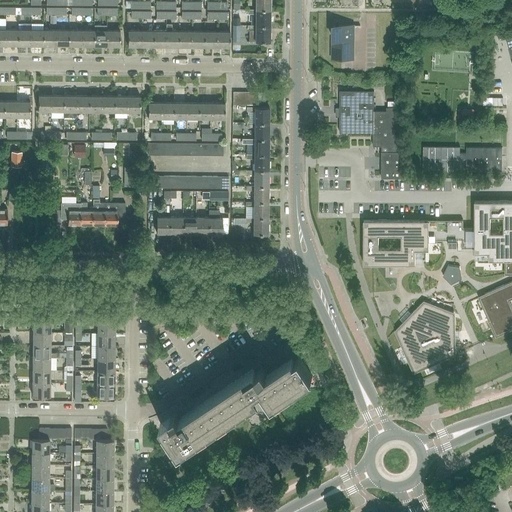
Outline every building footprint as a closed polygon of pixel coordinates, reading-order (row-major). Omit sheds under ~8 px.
[(269,0),(255,0),(255,10),(270,10),(269,0)] [(255,25),(269,26),(270,10),(255,10),(247,10),(247,14),(255,14),(255,25)] [(165,30),(165,46),(178,46),(178,30),(172,30),(172,24),(166,24),(166,30),(165,30)] [(106,46),(106,30),(106,25),(93,25),(93,30),(93,46),(106,46)] [(255,25),(247,25),(247,30),(249,30),(249,42),(255,42),(269,42),(269,26),(255,25)] [(352,25),(332,25),(332,58),(352,58),(352,25)] [(17,45),(17,29),(4,29),(4,45),(17,45)] [(30,45),(30,30),(17,29),(17,45),(30,45)] [(43,45),(43,30),(30,30),(30,45),(43,45)] [(55,45),(55,30),(43,30),(43,45),(55,45)] [(68,45),(68,30),(55,30),(55,45),(68,45)] [(81,45),(81,30),(68,30),(68,45),(81,45)] [(93,46),(93,30),(81,30),(81,45),(93,46)] [(119,46),(119,30),(106,30),(106,46),(119,46)] [(127,46),(140,46),(140,30),(127,31),(127,46)] [(140,46),(153,46),(153,30),(140,30),(140,46)] [(153,46),(165,46),(165,30),(153,30),(153,46)] [(178,46),(191,45),(190,30),(178,30),(178,46)] [(191,45),(203,45),(203,30),(190,30),(191,45)] [(203,45),(216,45),(216,30),(203,30),(203,45)] [(229,45),(229,32),(229,30),(216,30),(216,45),(229,45)] [(403,178),(403,152),(396,152),(396,146),(397,146),(398,107),(386,107),(386,111),(374,111),(374,90),(340,90),(339,132),(373,133),(373,146),(381,146),(381,178),(403,178)] [(50,110),(50,95),(38,95),(37,110),(50,110)] [(63,110),(63,95),(50,95),(50,110),(63,110)] [(76,111),(76,95),(63,95),(63,110),(63,117),(76,117),(76,111)] [(88,111),(89,96),(76,95),(76,111),(88,111)] [(101,111),(101,96),(89,96),(88,111),(101,111)] [(114,111),(114,96),(101,96),(101,111),(114,111)] [(127,111),(127,96),(114,96),(114,111),(127,111)] [(127,96),(127,111),(139,111),(139,96),(127,96)] [(16,116),(16,100),(3,100),(4,116),(16,116)] [(16,100),(16,116),(29,116),(29,101),(16,100)] [(160,118),(160,102),(147,102),(147,117),(160,118)] [(173,118),(173,102),(160,102),(160,118),(173,118)] [(185,118),(185,102),(173,102),(173,118),(185,118)] [(198,118),(198,103),(185,102),(185,118),(198,118)] [(210,118),(211,103),(198,103),(198,118),(210,118)] [(223,118),(223,103),(211,103),(210,118),(223,118)] [(254,123),(268,123),(269,107),(254,107),(246,107),(246,112),(254,112),(254,123)] [(268,123),(254,123),(246,123),(246,127),(254,127),(254,139),(268,139),(268,123)] [(268,139),(254,139),(246,139),(246,143),(254,143),(254,155),(268,155),(268,139)] [(460,153),(460,147),(424,146),(424,170),(460,171),(460,159),(460,153)] [(502,171),(502,147),(466,147),(466,153),(460,153),(460,159),(466,159),(466,171),(502,171)] [(268,155),(254,155),(246,154),(246,159),(254,159),(254,170),(268,170),(268,155)] [(140,168),(130,168),(130,187),(140,187),(140,168)] [(268,170),(254,170),(245,170),(245,175),(254,175),(253,186),(268,186),(268,170)] [(268,186),(253,186),(245,186),(245,191),(253,191),(253,202),(268,202),(268,186)] [(446,220),(363,220),(363,264),(373,264),(415,264),(415,250),(429,250),(429,242),(437,242),(437,240),(448,240),(448,246),(458,246),(458,240),(462,240),(462,248),(474,248),(474,253),(489,253),(489,260),(504,260),(504,275),(511,274),(511,281),(478,297),(495,337),(511,329),(511,200),(474,201),(474,227),(463,227),(463,220),(446,220)] [(93,225),(93,210),(87,210),(87,202),(81,202),(81,203),(81,225),(93,225)] [(105,203),(105,202),(93,202),(93,210),(93,225),(105,225),(105,203)] [(105,203),(105,225),(118,225),(118,219),(125,219),(125,202),(105,202),(105,203)] [(268,202),(253,202),(245,202),(245,207),(253,207),(253,218),(267,218),(268,202)] [(68,225),(81,225),(81,203),(61,203),(61,219),(68,219),(68,225)] [(222,217),(219,217),(219,210),(209,210),(208,217),(208,233),(221,234),(222,217)] [(169,233),(170,217),(156,217),(156,233),(169,233)] [(182,233),(182,217),(170,217),(169,233),(182,233)] [(195,233),(195,217),(182,217),(182,233),(195,233)] [(208,217),(195,217),(195,233),(208,233),(208,217)] [(267,218),(253,218),(245,218),(245,223),(253,223),(253,234),(267,234),(267,218)] [(423,300),(394,331),(413,373),(456,355),(455,313),(423,300)] [(32,332),(50,332),(50,319),(32,319),(32,332)] [(97,333),(115,333),(115,320),(97,320),(97,333)] [(50,345),(50,332),(32,332),(32,345),(50,345)] [(115,346),(115,333),(97,333),(96,346),(115,346)] [(50,352),(50,345),(32,345),(32,357),(49,357),(55,357),(55,353),(50,352)] [(114,358),(115,346),(96,346),(96,358),(114,358)] [(275,400),(305,381),(312,376),(297,354),(275,368),(274,368),(269,367),(264,370),(260,364),(181,417),(178,412),(165,420),(159,424),(161,426),(178,452),(219,425),(218,424),(258,397),(258,396),(263,392),(272,404),(276,401),(275,400)] [(49,370),(49,357),(32,357),(32,370),(49,370)] [(114,371),(114,358),(96,358),(96,371),(114,371)] [(49,383),(49,370),(32,370),(32,382),(49,383)] [(114,383),(114,371),(96,371),(96,383),(114,383)] [(49,396),(49,383),(32,382),(32,396),(49,396)] [(114,397),(114,383),(96,383),(96,397),(114,397)] [(31,452),(49,453),(49,440),(31,439),(31,452)] [(96,453),(113,453),(113,440),(96,440),(96,453)] [(49,465),(49,453),(31,452),(31,465),(49,465)] [(113,466),(113,453),(96,453),(95,466),(113,466)] [(49,478),(49,465),(31,465),(31,478),(49,478)] [(113,479),(113,466),(95,466),(95,479),(113,479)] [(49,485),(49,478),(31,478),(31,490),(48,491),(54,491),(54,486),(49,485)] [(113,491),(113,479),(95,479),(95,491),(113,491)] [(48,503),(48,491),(31,490),(31,503),(48,503)] [(113,504),(113,491),(95,491),(95,504),(113,504)] [(48,511),(48,503),(31,503),(30,511),(48,511)]
